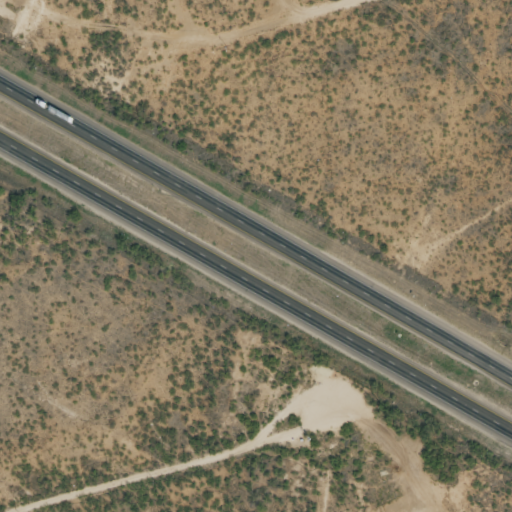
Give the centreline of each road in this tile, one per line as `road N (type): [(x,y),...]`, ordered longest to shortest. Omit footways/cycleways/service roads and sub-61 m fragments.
road 1 (primary): [(511,385),(0,85)]
road 2 (primary): [(0,139),(511,430)]
road 3 (track): [(498,423),(463,435),(440,464),(326,443),(26,511)]
road 4 (track): [(121,74),(206,96),(261,50),(285,50),(316,71),(343,71),(511,20)]
